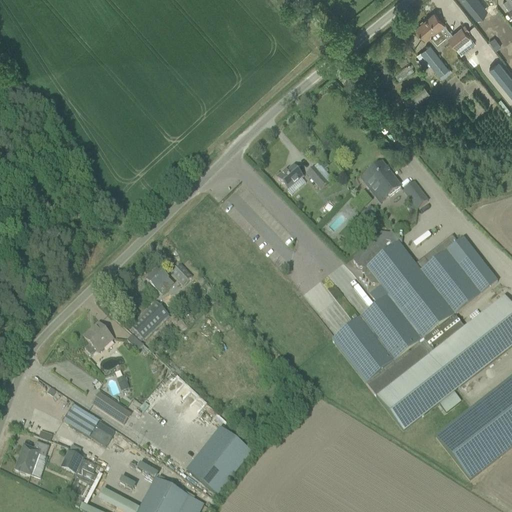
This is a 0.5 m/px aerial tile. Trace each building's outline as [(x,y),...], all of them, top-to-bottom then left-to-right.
[(459,0),(473,17),(483,8),(476,0),(459,0)] [(511,0),(506,0),(507,0),(503,3),(508,10),(508,11),(511,15),(511,0)] [(439,31),(443,37),(446,40),(455,51),(460,57),(475,45),(470,39),(469,39),(465,34),(469,31),(465,26),(452,36),(434,13),(427,19),(438,32),(439,31)] [(415,29),(425,41),(430,37),(435,44),(443,37),(439,31),(438,32),(427,19),(415,29)] [(494,39),(489,43),(495,51),(500,47),(494,39)] [(449,69),(430,46),(420,53),(415,57),(424,70),(431,65),(442,80),(449,75),(447,71),(449,69)] [(511,80),(499,62),(489,70),(511,100),(511,80)] [(423,86),(408,98),(413,105),(429,94),(423,86)] [(381,164),(361,180),(380,205),(400,189),(381,164)] [(276,179),(287,192),(302,179),(293,168),(288,172),(287,170),(276,179)] [(306,175),(320,191),(327,185),(313,169),(306,175)] [(429,203),(414,184),(402,193),(417,212),(429,203)] [(352,225),(358,232),(371,218),(375,214),(369,208),(365,212),(352,225)] [(369,296),(377,307),(360,321),(335,340),(332,342),(331,343),(365,386),(376,400),(402,433),(403,434),(437,408),(439,406),(445,415),(460,403),(454,395),(460,390),(511,348),(511,308),(504,298),(463,329),(454,318),(497,284),(463,240),(429,266),(423,259),(414,266),(401,249),(402,243),(399,242),(399,236),(393,235),(391,233),(389,235),(380,234),(379,238),(370,237),(370,244),(352,258),(352,261),(358,269),(362,269),(361,276),(364,276),(364,277),(371,286),(380,287),(369,296)] [(181,266),(171,276),(182,288),(192,279),(181,266)] [(174,286),(167,280),(158,270),(147,281),(156,290),(155,291),(162,298),(174,286)] [(143,341),(168,317),(155,304),(131,328),(143,341)] [(84,350),(91,358),(92,358),(97,353),(98,354),(113,341),(98,325),(84,339),(90,345),(84,350)] [(139,351),(143,346),(132,336),(127,342),(139,351)] [(511,378),(435,439),(469,483),(511,449),(511,378)] [(116,381),(121,394),(129,391),(124,379),(116,381)] [(137,420),(131,417),(99,395),(92,406),(130,431),(137,420)] [(142,408),(139,411),(143,414),(148,408),(144,405),(142,408)] [(73,407),(63,423),(89,440),(96,429),(111,439),(115,433),(99,423),(73,407)] [(199,456),(185,473),(217,498),(230,481),(251,454),(220,430),(199,456)] [(15,472),(19,473),(20,476),(24,477),(26,476),(30,477),(38,456),(45,459),(49,448),(36,444),(33,451),(24,448),(15,472)] [(83,462),(83,461),(69,454),(61,469),(76,476),(77,476),(83,462)] [(126,456),(122,464),(157,479),(159,473),(149,469),(152,462),(134,454),(132,458),(126,456)] [(77,476),(76,476),(74,479),(91,488),(96,478),(92,476),(96,468),(83,462),(77,476)] [(200,511),(204,505),(155,480),(138,511),(200,511)]
